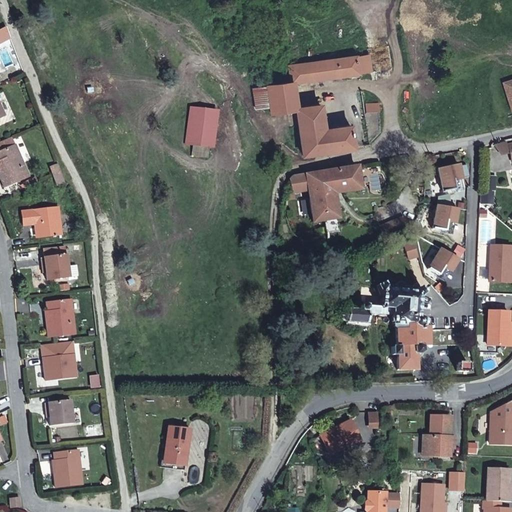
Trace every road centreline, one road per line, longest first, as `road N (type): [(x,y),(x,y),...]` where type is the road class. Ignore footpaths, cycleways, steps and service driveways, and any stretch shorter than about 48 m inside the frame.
road 1 (residential): [(244,511),(285,438),(322,405),(358,393),(468,394),(511,377)]
road 2 (residential): [(511,132),(305,166)]
road 3 (residential): [(24,463),(4,295)]
